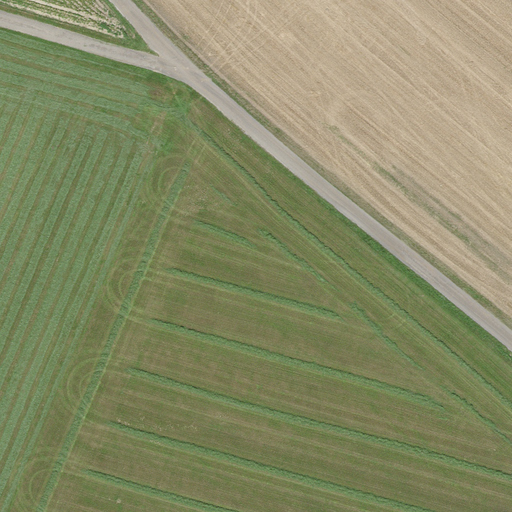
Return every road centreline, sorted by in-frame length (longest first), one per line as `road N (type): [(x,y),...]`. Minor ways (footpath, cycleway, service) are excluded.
road 1 (track): [(122,0),(294,164),(511,341)]
road 2 (track): [(198,77),(0,19)]
